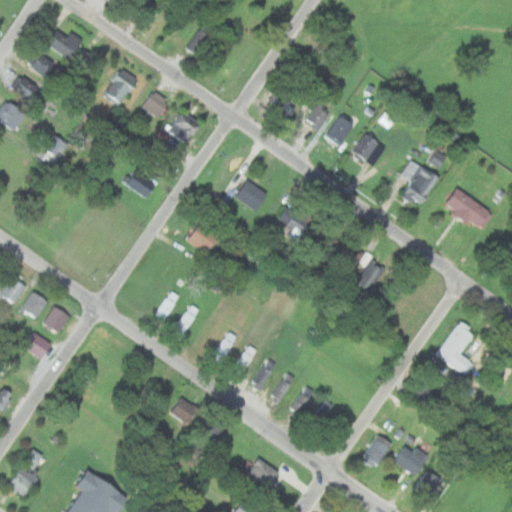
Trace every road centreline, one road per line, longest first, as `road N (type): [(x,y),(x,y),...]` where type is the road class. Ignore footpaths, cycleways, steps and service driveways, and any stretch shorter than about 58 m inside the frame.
road 1 (residential): [(0,461),(319,0)]
road 2 (residential): [(511,311),(70,0)]
road 3 (residential): [(336,477),(0,237)]
road 4 (residential): [(310,511),(467,279)]
